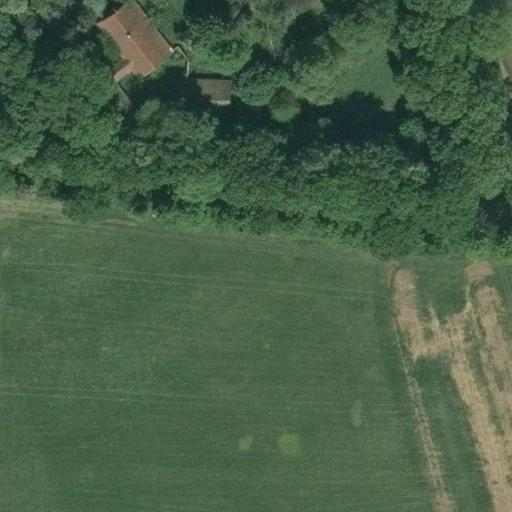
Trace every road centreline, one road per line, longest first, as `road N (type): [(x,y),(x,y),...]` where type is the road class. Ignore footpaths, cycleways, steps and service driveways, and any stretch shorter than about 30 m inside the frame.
road 1 (residential): [(0,158),(511,209)]
road 2 (residential): [(511,171),(463,0)]
